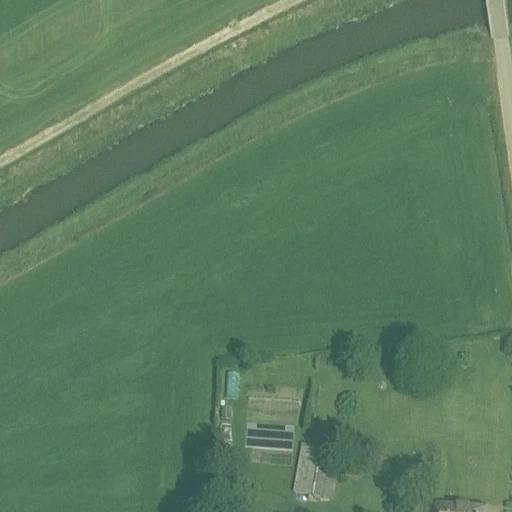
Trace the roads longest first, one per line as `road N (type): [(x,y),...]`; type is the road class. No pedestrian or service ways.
road 1 (track): [(295,0),(0,162)]
road 2 (unclassified): [(511,121),(494,0)]
